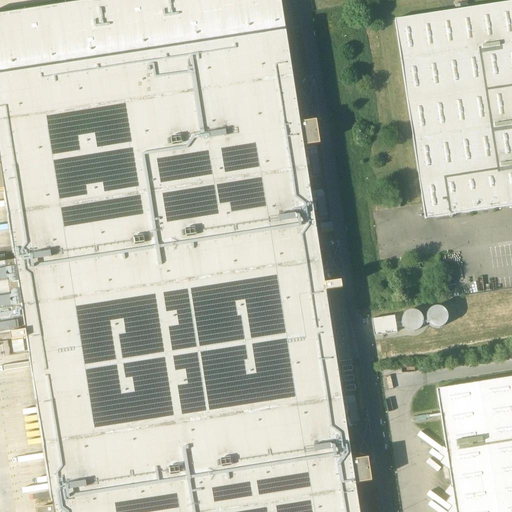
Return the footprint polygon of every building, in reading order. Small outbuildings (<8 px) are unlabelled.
[(281,0),(99,0),(0,15),(0,167),(0,168),(0,167),(0,191),(4,191),(15,262),(0,263),(0,336),(10,335),(11,341),(27,339),(53,507),(39,509),(37,509),(37,511),(360,511),(356,484),(371,482),(368,458),(352,460),(347,428),(359,426),(354,393),(358,392),(341,282),(325,284),(316,221),(327,220),(322,189),(311,191),(309,178),(320,177),(316,145),(320,145),(316,121),(301,124),(281,0)] [(511,2),(395,20),(425,219),(511,205),(511,2)] [(398,196),(375,200),(377,212),(400,208),(398,196)] [(431,320),(430,325),(440,329),(446,311),(429,305),(425,318),(431,320)] [(399,327),(417,331),(420,313),(403,309),(399,327)] [(395,316),(373,319),(375,336),(397,332),(395,316)] [(13,353),(25,352),(23,340),(12,342),(13,353)] [(0,357),(10,356),(8,342),(0,343),(0,357)] [(511,511),(511,377),(438,389),(448,451),(443,447),(438,453),(443,458),(440,463),(451,471),(453,483),(450,487),(448,487),(444,493),(450,497),(446,503),(452,508),(448,511),(511,511)]
